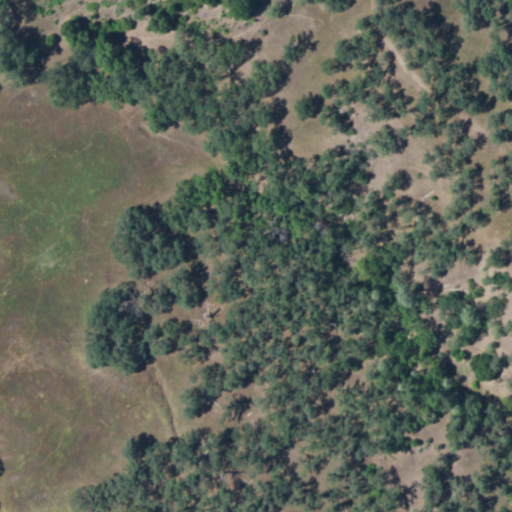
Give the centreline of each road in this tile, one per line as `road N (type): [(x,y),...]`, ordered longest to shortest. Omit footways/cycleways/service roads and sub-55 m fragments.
road 1 (residential): [(511,166),(495,169),(437,213),(389,262),(350,388),(244,511)]
road 2 (residential): [(495,169),(471,116),(401,59),(393,43),(394,23),(423,0)]
